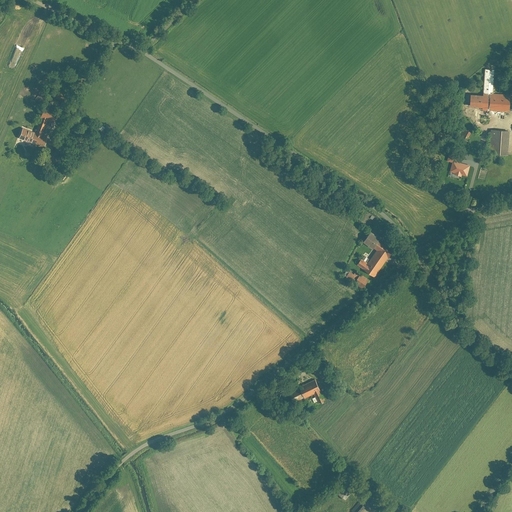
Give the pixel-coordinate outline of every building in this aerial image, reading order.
[(483,93),(493,93),(494,70),(484,69),(483,93)] [(55,97),(63,101),(67,95),(58,91),(55,97)] [(482,110),(509,112),(510,94),(493,93),(483,93),(483,95),(482,108),(482,110)] [(469,107),(482,108),(483,95),(470,94),(469,107)] [(52,122),(56,111),(43,106),(39,118),(40,118),(36,130),(34,130),(33,132),(22,128),(18,139),(43,148),(47,136),(42,134),(47,121),(52,122)] [(458,137),(466,141),(471,133),(463,129),(458,137)] [(491,130),(489,154),(508,156),(509,131),(491,130)] [(46,158),(53,164),(62,153),(55,147),(46,158)] [(467,176),(470,165),(458,162),(459,158),(448,155),(447,161),(452,162),(450,172),(454,173),(454,175),(461,177),(462,175),(467,176)] [(486,181),(487,169),(480,169),(479,180),(486,181)] [(363,242),(372,249),(373,248),(379,239),(380,238),(370,231),(363,242)] [(394,249),(379,239),(373,248),(376,250),(367,264),(361,259),(356,265),(374,278),(388,258),(394,249)] [(346,277),(354,283),(358,278),(349,272),(346,277)] [(362,289),(369,280),(360,274),(358,278),(354,283),(362,289)] [(312,367),(321,379),(327,374),(318,362),(312,367)] [(325,401),(315,380),(288,393),(294,404),(313,394),(318,404),(325,401)] [(336,493),(345,500),(355,488),(345,481),(336,493)] [(370,491),(365,497),(370,501),(375,496),(370,491)] [(353,510),(355,511),(361,511),(366,506),(360,501),(353,510)]
